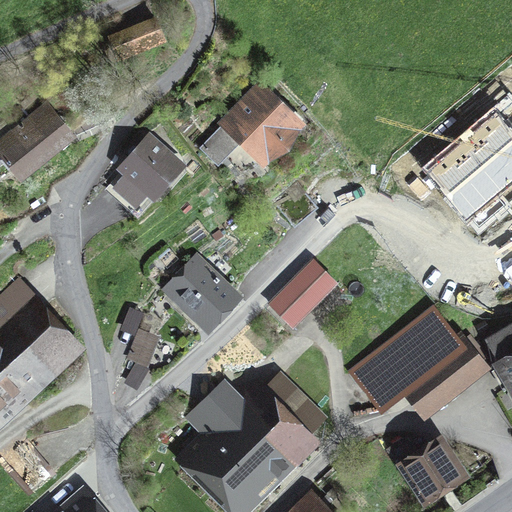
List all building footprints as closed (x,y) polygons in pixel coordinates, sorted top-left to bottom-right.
[(161,39),(153,21),(114,37),(117,45),(108,48),(112,59),(161,39)] [(296,121),(262,88),(227,124),(261,157),(284,145),(296,121)] [(511,102),(507,97),(422,168),(479,235),(511,207),(511,102)] [(0,144),(0,148),(21,176),(70,136),(47,107),(25,125),(23,123),(18,127),(20,129),(0,144)] [(109,186),(138,212),(180,165),(150,138),(142,148),(139,146),(133,146),(129,151),(129,157),(132,159),(109,186)] [(273,201),(293,226),(317,205),(296,181),(273,201)] [(28,197),(0,213),(7,226),(36,210),(28,197)] [(204,326),(235,293),(195,256),(178,274),(186,282),(173,296),(204,326)] [(336,283),(314,260),(270,304),(293,327),(336,283)] [(33,300),(0,331),(0,410),(73,342),(33,300)] [(141,328),(147,310),(133,305),(127,323),(141,328)] [(374,399),(455,336),(432,307),(351,370),(374,399)] [(511,325),(488,340),(511,379),(511,325)] [(154,339),(138,333),(129,354),(146,360),(154,339)] [(455,336),(374,399),(383,411),(410,389),(427,410),(480,368),(477,364),(487,356),(471,335),(460,343),(455,336)] [(240,503),(310,434),(263,388),(253,398),(232,377),(197,410),(220,432),(194,457),(240,503)] [(459,475),(437,441),(406,462),(428,496),(459,475)] [(53,471),(26,442),(2,463),(28,493),(53,471)] [(323,490),(334,501),(348,487),(337,476),(323,490)] [(62,511),(98,511),(83,494),(62,511)]
